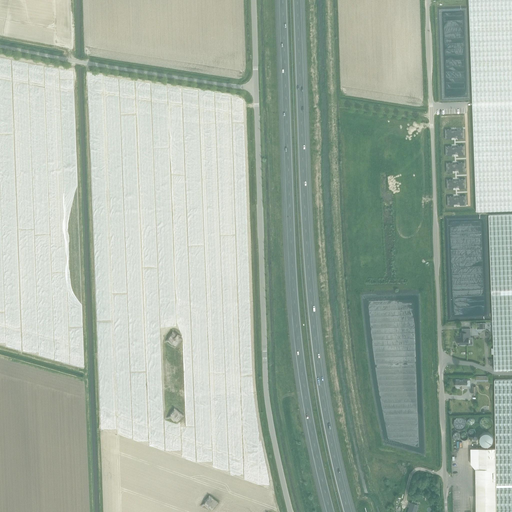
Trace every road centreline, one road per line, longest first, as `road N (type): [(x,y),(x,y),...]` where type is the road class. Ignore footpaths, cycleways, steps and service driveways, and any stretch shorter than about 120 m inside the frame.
road 1 (motorway): [(347,511),(314,339),(297,0)]
road 2 (motorway): [(282,0),(293,292),(329,511)]
road 3 (unclassified): [(446,511),(427,0)]
road 4 (unclassified): [(290,511),(267,405),(255,88)]
road 5 (unclassified): [(255,88),(0,48)]
